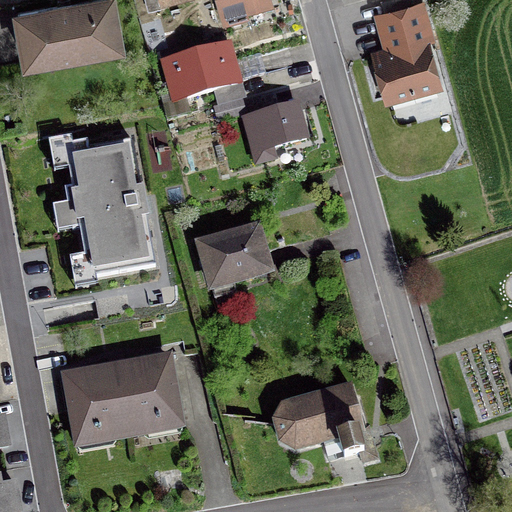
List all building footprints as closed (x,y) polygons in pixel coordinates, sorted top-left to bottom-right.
[(58,5),(17,13),(26,62),(120,45),(111,0),(87,0),(70,3),(69,0),(59,0),(57,1),(58,5)] [(219,0),(225,21),(248,15),(246,7),(270,1),(269,0),(219,0)] [(391,50),(377,54),(389,98),(437,84),(425,42),(429,41),(418,6),(381,16),(391,50)] [(215,91),(219,106),(241,100),(230,60),(222,62),(218,47),(166,61),(170,79),(178,77),(184,99),(215,91)] [(246,119),(258,162),(274,158),(272,149),(314,136),(305,103),(246,119)] [(89,279),(155,267),(133,142),(88,150),(87,143),(65,147),(72,188),(65,189),(72,230),(80,229),(89,279)] [(262,250),(256,231),(200,246),(211,288),(275,271),(269,249),(262,250)] [(98,433),(99,441),(160,429),(159,423),(180,419),(169,360),(67,379),(77,437),(98,433)] [(339,439),(344,458),(364,453),(358,433),(363,432),(351,389),(295,404),(295,405),(282,409),(275,422),(281,443),(293,450),(339,439)] [(0,447),(8,447),(3,419),(0,419),(0,447)] [(0,511),(19,511),(15,485),(0,487),(0,486),(0,511)]
